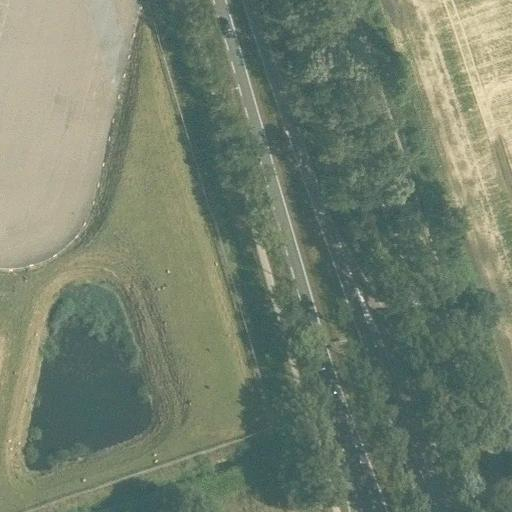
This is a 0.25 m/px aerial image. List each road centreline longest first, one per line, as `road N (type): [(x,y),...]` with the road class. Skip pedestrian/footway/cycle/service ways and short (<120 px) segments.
road 1 (primary): [(424,511),(252,0)]
road 2 (primary): [(216,0),(368,511)]
road 3 (track): [(347,0),(511,505)]
